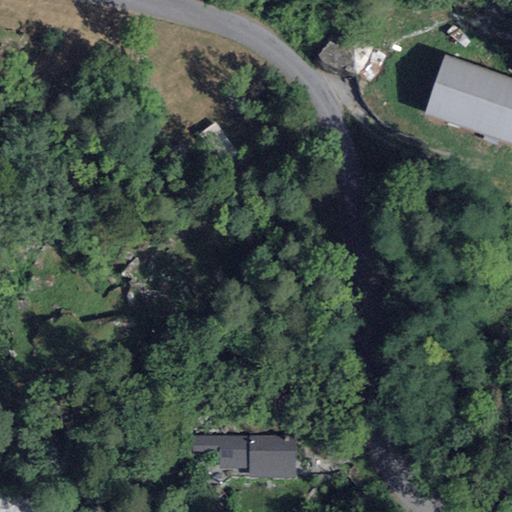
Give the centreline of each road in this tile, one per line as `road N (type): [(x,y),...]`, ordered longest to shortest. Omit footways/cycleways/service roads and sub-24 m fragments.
road 1 (tertiary): [(428,511),(399,477),(382,430),(353,170),(322,93),(241,29),(137,0)]
road 2 (track): [(365,273),(403,296),(511,335)]
